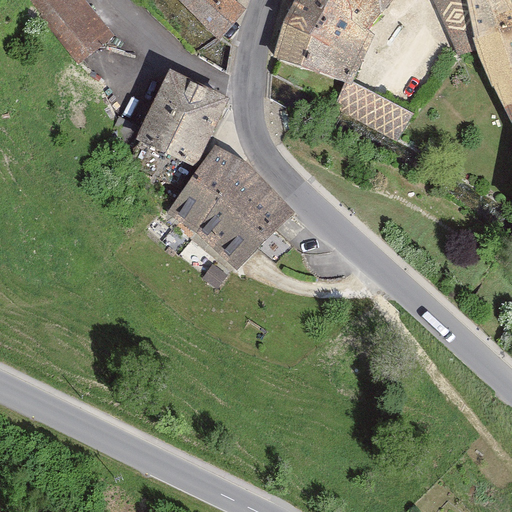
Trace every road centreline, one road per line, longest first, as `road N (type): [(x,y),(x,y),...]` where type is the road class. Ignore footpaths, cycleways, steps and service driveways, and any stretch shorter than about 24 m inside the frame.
road 1 (tertiary): [(250,98),(257,134),(285,176),(511,388)]
road 2 (tertiary): [(256,511),(0,387)]
road 3 (residential): [(250,98),(175,57),(117,0)]
